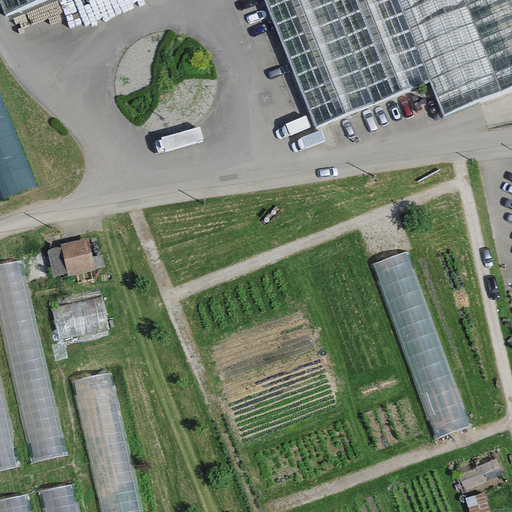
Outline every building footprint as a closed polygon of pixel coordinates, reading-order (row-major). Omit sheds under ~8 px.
[(511,0),(1,0),(8,16),(48,0),(266,0),(316,126),(328,121),(386,98),(388,104),(418,92),(415,84),(430,79),(435,91),(443,113),(511,85),(511,0)] [(0,197),(0,198),(33,188),(0,79),(0,197)] [(66,250),(72,276),(94,271),(87,245),(66,250)] [(471,425),(416,250),(380,261),(436,436),(471,425)] [(25,259),(0,264),(0,289),(34,459),(64,453),(25,259)] [(84,375),(107,511),(144,511),(119,369),(84,375)] [(50,511),(80,511),(74,483),(45,489),(50,511)] [(0,501),(2,511),(34,511),(30,494),(0,499),(0,501)]
